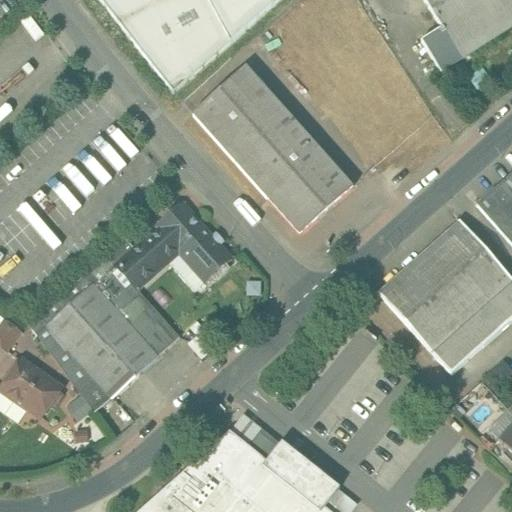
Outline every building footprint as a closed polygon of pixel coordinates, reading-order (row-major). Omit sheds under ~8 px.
[(98,0),(174,95),(280,0),(98,0)] [(511,0),(423,0),(443,31),(422,44),(442,75),(511,30),(511,0)] [(354,192),(247,70),(194,116),(301,239),(354,192)] [(511,175),(477,207),(511,247),(511,175)] [(183,206),(161,225),(170,235),(192,215),(183,206)] [(232,261),(192,215),(170,235),(180,246),(174,251),(175,252),(205,285),(232,261)] [(511,283),(459,223),(378,295),(432,355),(511,283)] [(161,225),(157,230),(134,251),(115,268),(137,293),(171,262),(168,258),(175,252),(174,251),(180,246),(170,235),(161,225)] [(126,241),(106,259),(115,268),(134,251),(126,241)] [(106,259),(39,319),(47,328),(46,328),(112,401),(158,360),(157,359),(179,341),(137,293),(115,268),(106,259)] [(511,283),(432,355),(452,378),(511,324),(511,283)] [(112,401),(46,328),(47,328),(39,319),(30,327),(95,415),(112,401)] [(21,334),(3,322),(0,326),(0,350),(7,355),(21,334)] [(490,374),(500,386),(507,380),(511,385),(511,369),(505,362),(490,374)] [(61,391),(22,364),(1,393),(40,420),(50,406),(56,408),(62,398),(59,394),(61,391)] [(511,429),(499,443),(511,456),(511,429)] [(267,462),(229,432),(140,511),(328,511),(325,509),(339,491),(281,445),(267,462)]
